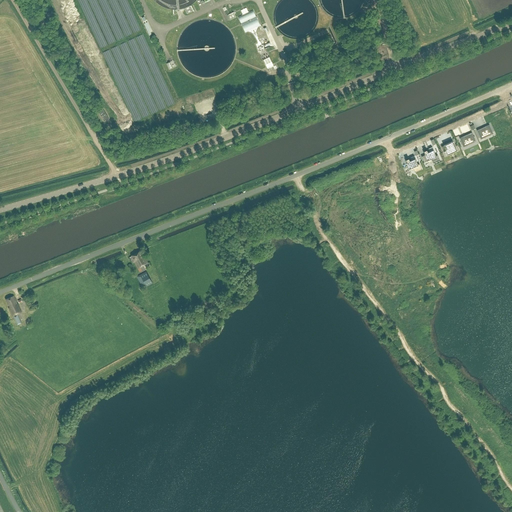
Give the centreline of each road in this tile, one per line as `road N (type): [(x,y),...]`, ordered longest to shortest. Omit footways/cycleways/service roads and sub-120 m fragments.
road 1 (unclassified): [(0,293),(511,84)]
road 2 (tertiary): [(116,175),(511,23)]
road 3 (unclassified): [(116,175),(12,0)]
road 4 (tertiary): [(0,209),(116,175)]
